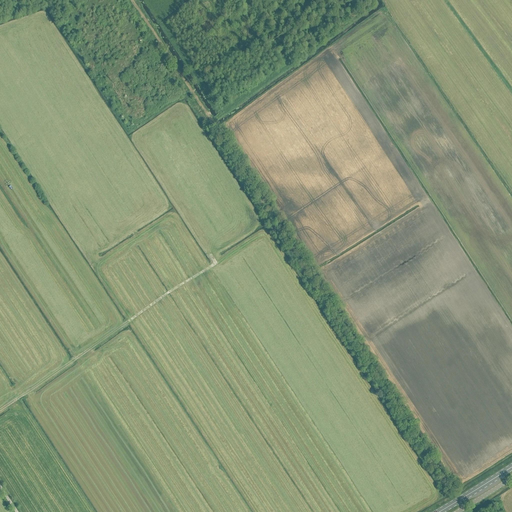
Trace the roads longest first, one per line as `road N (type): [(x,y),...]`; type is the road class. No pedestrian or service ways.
road 1 (track): [(131,0),(452,490)]
road 2 (track): [(0,410),(213,264),(210,257)]
